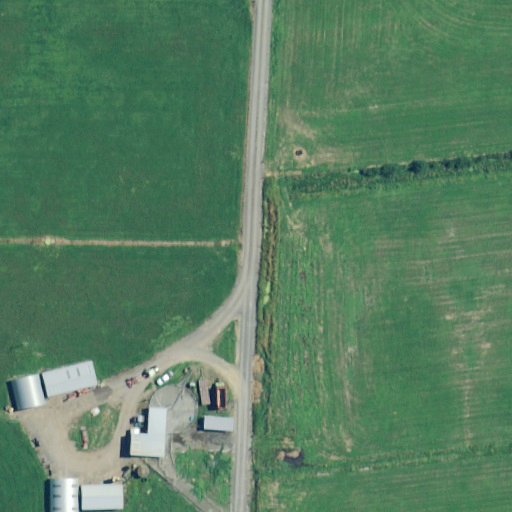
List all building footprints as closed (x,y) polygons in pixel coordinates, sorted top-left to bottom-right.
[(96,385),(90,363),(42,374),(47,397),(96,385)] [(44,405),(37,376),(11,381),(18,411),(44,405)] [(165,409),(148,409),(148,416),(137,416),(137,423),(148,424),(147,430),(137,430),(130,429),(129,455),(163,457),(165,409)] [(232,419),(204,417),(203,429),(231,431),(232,419)] [(76,511),(77,480),(50,479),(50,511),(76,511)] [(121,510),(121,486),(81,486),(81,510),(121,510)]
